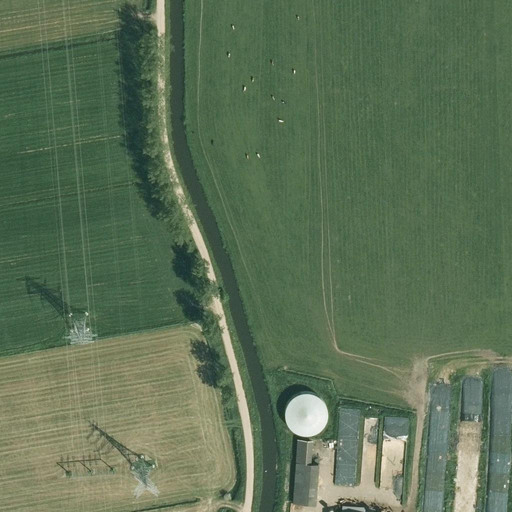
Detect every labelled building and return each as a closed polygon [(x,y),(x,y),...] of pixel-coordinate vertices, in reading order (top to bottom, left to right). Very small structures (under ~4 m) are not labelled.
[(316,394),(313,393),(311,393),(309,392),(306,392),(303,392),(300,393),(297,394),(295,395),(292,397),(290,399),(288,401),(287,404),(286,406),(285,409),(285,411),(284,413),(285,416),(285,418),(286,421),(287,423),(288,426),(290,428),(292,430),(295,432),(297,433),(300,434),(303,434),(306,435),(309,434),(311,434),(314,433),(316,432),(318,431),(320,429),(322,428),(323,426),(325,423),(326,421),(327,418),(327,415),(327,412),(327,409),(326,406),(325,403),(323,401),(321,399),(320,397),(318,396),(316,394)] [(363,417),(363,425),(374,425),(375,417),(363,417)] [(296,436),(292,458),(305,461),(310,439),(296,436)] [(361,450),(373,450),(373,438),(362,438),(361,450)] [(311,463),(295,462),(292,504),(316,506),(319,464),(311,463)]
